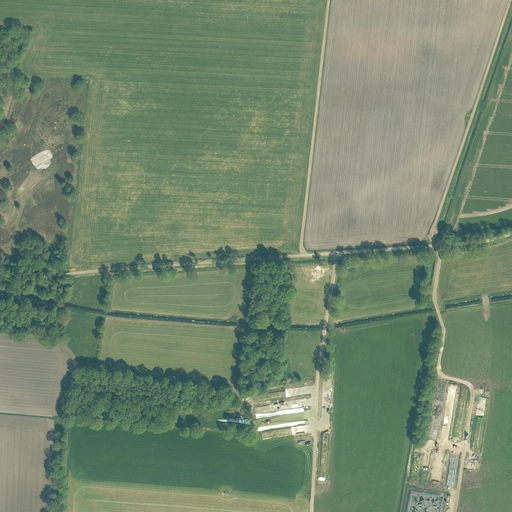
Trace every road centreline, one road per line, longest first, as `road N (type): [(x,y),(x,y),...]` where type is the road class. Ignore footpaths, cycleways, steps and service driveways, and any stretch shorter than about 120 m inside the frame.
road 1 (track): [(509,0),(431,232),(439,257),(433,300),(444,330),(439,373),(472,386),(458,488)]
road 2 (unclassified): [(511,233),(72,273)]
road 3 (track): [(303,255),(328,0)]
